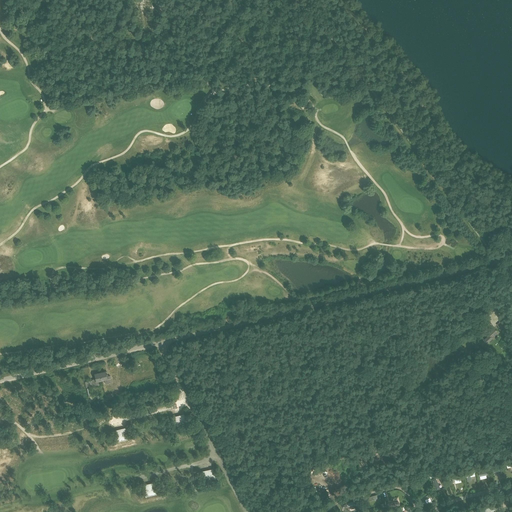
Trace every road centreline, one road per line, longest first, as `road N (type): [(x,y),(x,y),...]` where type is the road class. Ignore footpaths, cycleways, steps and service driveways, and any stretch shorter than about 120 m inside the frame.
road 1 (unclassified): [(0,380),(489,264),(511,251)]
road 2 (unknown): [(418,511),(403,488),(349,504),(321,485)]
